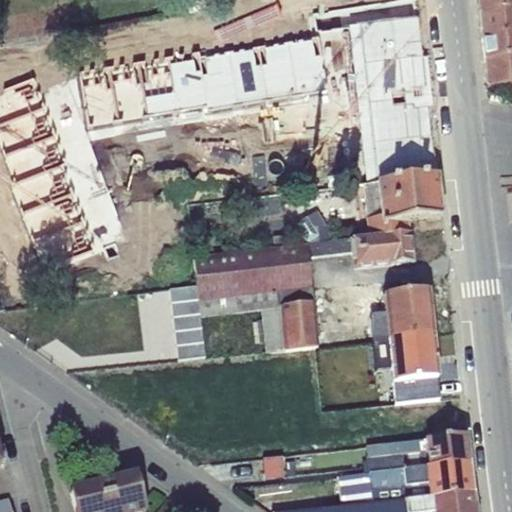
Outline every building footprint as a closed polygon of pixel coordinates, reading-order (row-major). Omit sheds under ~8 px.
[(511,0),(476,0),(478,18),(511,13),(511,0)] [(267,88),(270,117),(323,112),(322,97),(343,96),(336,2),(292,5),(293,11),(228,16),(234,90),(267,88)] [(361,66),(388,64),(386,31),(339,33),(338,2),(337,2),(340,51),(360,50),(361,66)] [(404,63),(404,60),(421,60),(423,12),(391,11),(389,63),(404,63)] [(511,36),(511,13),(478,18),(481,40),(511,36)] [(187,16),(132,23),(147,134),(202,126),(187,16)] [(511,36),(481,40),(484,64),(511,60),(511,36)] [(511,60),(484,64),(486,90),(511,86),(511,60)] [(407,77),(426,77),(426,62),(407,62),(407,77)] [(431,144),(429,78),(384,80),(386,146),(431,144)] [(510,98),(490,95),(489,102),(509,105),(510,98)] [(440,220),(436,178),(362,186),(367,240),(409,235),(408,223),(440,220)] [(328,228),(305,231),(307,246),(330,244),(328,228)] [(0,257),(32,263),(37,236),(1,230),(0,236),(0,257)] [(412,264),(409,235),(367,240),(330,244),(307,246),(193,258),(197,302),(312,289),(308,260),(350,255),(351,270),(412,264)] [(195,288),(170,291),(178,363),(203,360),(195,288)] [(313,304),(312,289),(197,302),(199,320),(261,313),(260,310),(313,304)] [(427,292),(382,297),(387,340),(432,336),(427,292)] [(318,348),(313,304),(260,310),(261,313),(261,321),(263,345),(264,353),(318,348)] [(263,345),(261,321),(256,322),(257,323),(252,324),(255,346),(263,345)] [(372,342),(374,371),(390,369),(394,406),(439,401),(432,336),(387,340),(372,342)] [(369,476),(468,465),(465,438),(366,451),(369,476)] [(74,439),(66,450),(86,464),(93,453),(74,439)] [(282,460),(263,462),(265,483),(285,481),(282,460)] [(340,509),(472,495),(468,465),(369,476),(336,479),(340,509)] [(145,511),(137,476),(70,493),(74,511),(145,511)] [(473,511),(472,495),(340,509),(309,511),(473,511)] [(10,511),(8,502),(0,503),(0,511),(10,511)]
